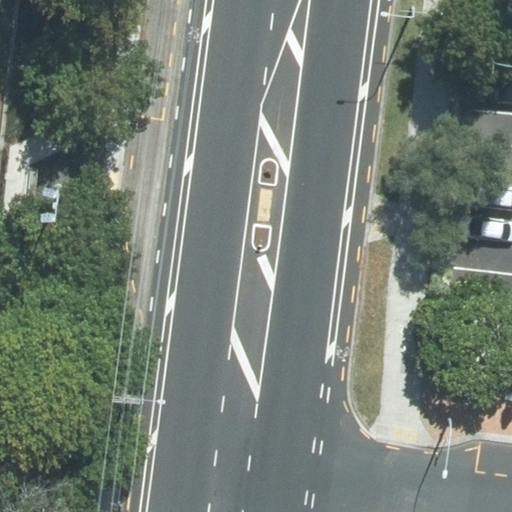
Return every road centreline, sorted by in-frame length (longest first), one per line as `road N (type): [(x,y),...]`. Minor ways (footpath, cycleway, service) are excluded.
road 1 (secondary): [(171,459),(233,0)]
road 2 (secondary): [(351,0),(317,314)]
road 3 (secondary): [(317,314),(357,444),(380,489)]
road 4 (secondary): [(317,314),(292,472)]
road 5 (tertiary): [(171,459),(292,472)]
road 6 (tertiary): [(380,489),(499,511)]
